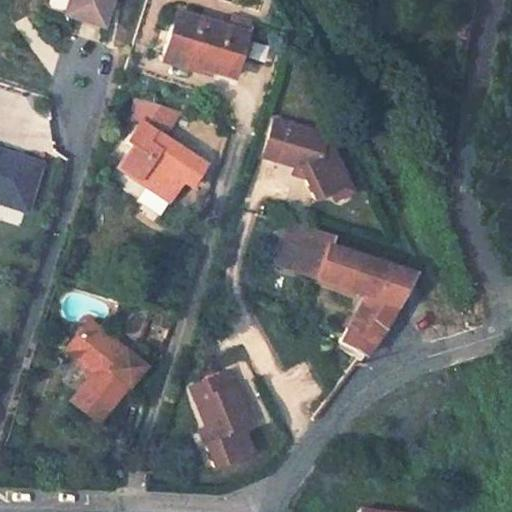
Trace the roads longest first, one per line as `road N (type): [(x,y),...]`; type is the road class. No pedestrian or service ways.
road 1 (residential): [(511,313),(465,198),(462,166),(489,0)]
road 2 (residential): [(277,494),(349,398),(385,371),(511,325)]
road 3 (residential): [(0,503),(157,511)]
